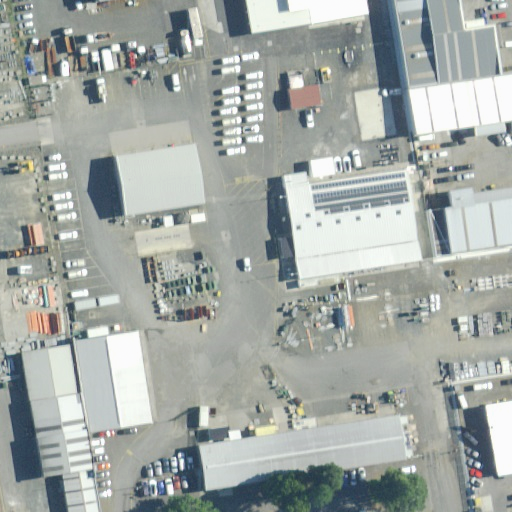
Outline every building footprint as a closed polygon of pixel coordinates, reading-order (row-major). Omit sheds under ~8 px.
[(79,0),(81,10),(141,0),(79,0)] [(238,0),(211,0),(215,24),(242,19),(238,0)] [(371,14),(368,0),(245,0),(252,36),(371,14)] [(452,0),(383,0),(396,84),(491,70),(484,21),(456,25),(452,0)] [(511,66),(491,70),(396,84),(403,131),(511,114),(511,66)] [(318,105),(315,85),(286,89),(288,108),(318,105)] [(179,147),(96,159),(105,221),(188,209),(179,147)] [(392,180),(267,196),(279,290),(402,272),(392,180)] [(511,189),(435,201),(442,252),(511,241),(511,189)] [(127,328),(62,337),(76,427),(140,417),(127,328)] [(76,427),(62,337),(12,345),(32,475),(49,472),(55,511),(83,511),(76,466),(82,465),(76,427)] [(511,398),(475,404),(485,471),(511,466),(511,398)] [(386,410),(186,439),(193,485),(392,455),(386,410)]
